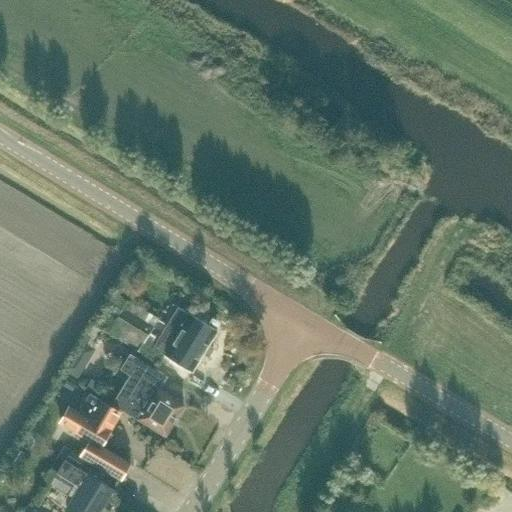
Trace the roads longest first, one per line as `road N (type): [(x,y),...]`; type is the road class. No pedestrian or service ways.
road 1 (unclassified): [(305,322),(0,137)]
road 2 (unclassified): [(511,444),(305,322)]
road 3 (unclassified): [(190,511),(305,322)]
